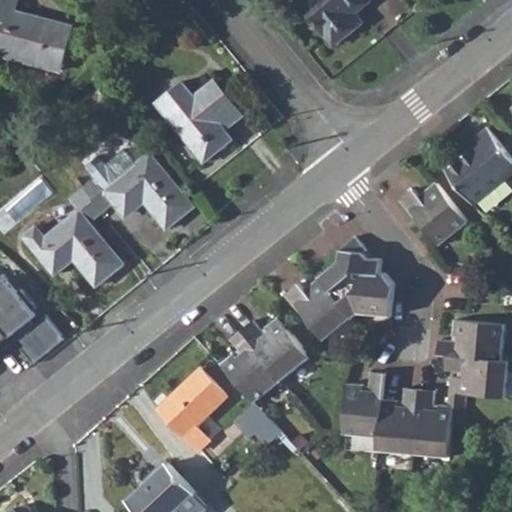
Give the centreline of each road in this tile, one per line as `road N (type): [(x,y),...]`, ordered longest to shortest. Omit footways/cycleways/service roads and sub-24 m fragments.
road 1 (residential): [(0,440),(346,160)]
road 2 (residential): [(411,364),(421,275),(349,184),(346,160)]
road 3 (residential): [(346,160),(511,32)]
road 4 (residential): [(346,160),(315,107),(224,0)]
